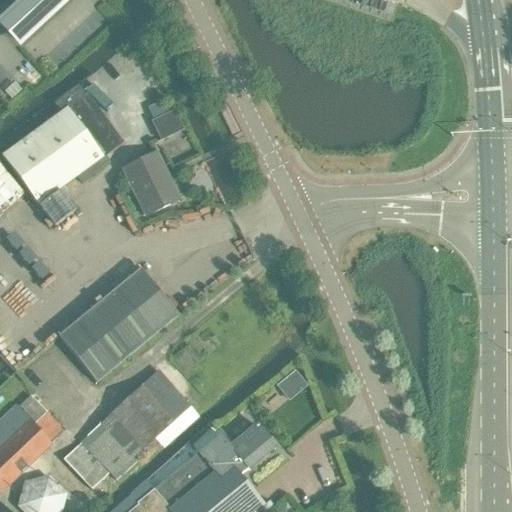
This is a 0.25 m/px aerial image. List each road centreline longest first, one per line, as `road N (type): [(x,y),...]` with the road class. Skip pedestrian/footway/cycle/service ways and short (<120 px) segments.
road 1 (unclassified): [(415,511),(381,406),(298,215)]
road 2 (primary): [(495,214),(499,511)]
road 3 (unclassified): [(298,215),(191,0)]
road 4 (primary): [(479,0),(494,177)]
road 5 (unclassified): [(494,177),(335,200)]
road 6 (unclassified): [(335,200),(495,214)]
